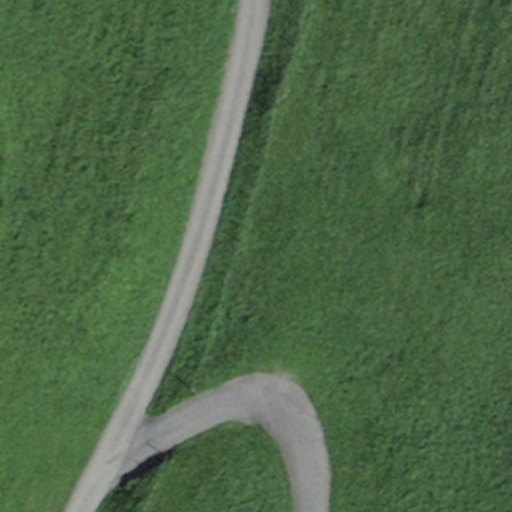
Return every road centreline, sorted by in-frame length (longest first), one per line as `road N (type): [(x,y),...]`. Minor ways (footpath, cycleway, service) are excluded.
road 1 (residential): [(233,0),(219,90),(104,388),(40,511)]
road 2 (unknown): [(104,388),(254,349),(295,379),(312,439),(304,511)]
